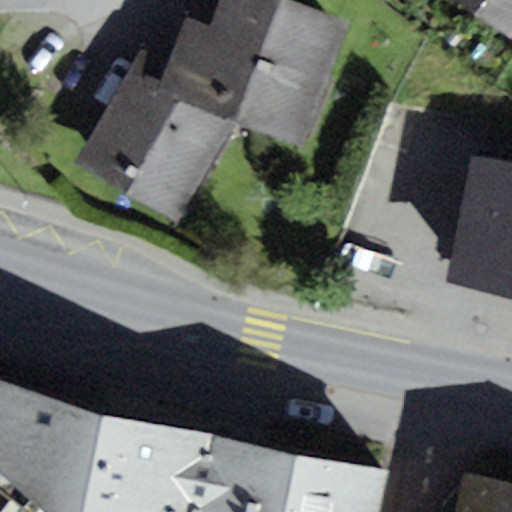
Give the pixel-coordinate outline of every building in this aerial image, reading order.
[(141,42),(75,162),(178,220),(236,123),(305,146),(348,22),(290,0),(218,0),(209,24),(184,13),(169,54),(141,42)] [(511,0),(456,0),(511,40),(511,0)] [(511,162),(470,154),(447,280),(511,292),(511,162)] [(195,511),(210,432),(100,411),(0,379),(0,472),(18,486),(43,511),(195,511)] [(375,511),(385,465),(210,432),(195,511),(375,511)] [(511,511),(511,481),(461,471),(452,511),(511,511)]
